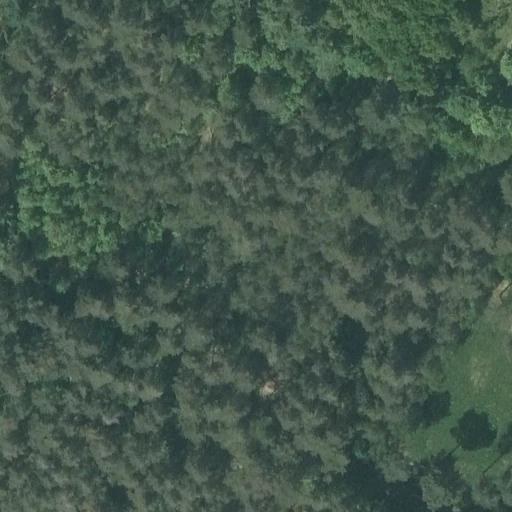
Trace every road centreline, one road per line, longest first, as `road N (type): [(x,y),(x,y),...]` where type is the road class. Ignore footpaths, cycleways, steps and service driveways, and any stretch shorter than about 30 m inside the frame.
road 1 (track): [(250,0),(511,156)]
road 2 (track): [(427,511),(276,437)]
